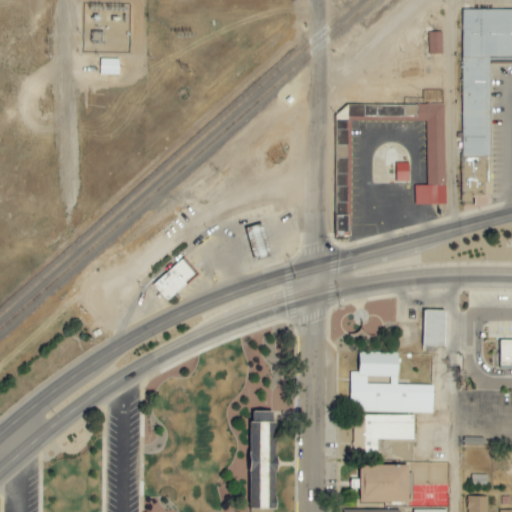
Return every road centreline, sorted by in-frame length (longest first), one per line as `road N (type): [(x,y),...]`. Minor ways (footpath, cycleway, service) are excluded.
road 1 (trunk): [(0,469),(87,398),(237,320),(378,281),(511,276)]
road 2 (trunk): [(313,268),(159,324),(0,434)]
road 3 (tertiary): [(313,268),(319,0)]
road 4 (tertiary): [(309,511),(313,268)]
road 5 (trunk): [(511,214),(313,268)]
